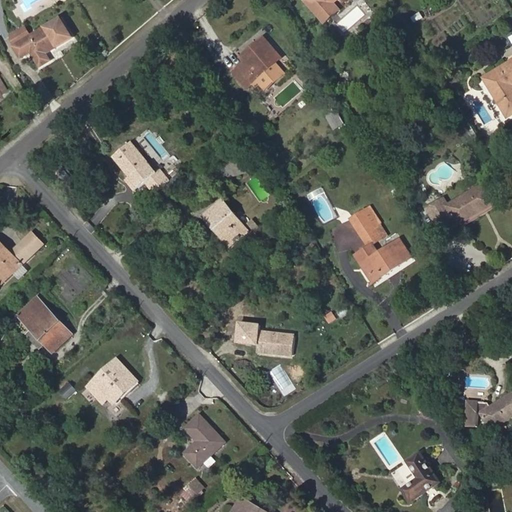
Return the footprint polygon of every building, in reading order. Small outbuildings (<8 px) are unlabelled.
[(308,0),(325,20),(339,8),(334,1),(334,0),(308,0)] [(51,60),(47,53),(73,38),(61,18),(30,36),(16,45),(22,56),(30,51),(40,67),(51,60)] [(13,41),(16,45),(30,36),(26,29),(13,36),(13,41)] [(238,67),(252,83),(281,58),(264,38),(257,43),(261,47),(245,61),(238,67)] [(257,43),(241,57),(245,61),(261,47),(257,43)] [(511,113),(511,62),(485,78),(508,116),(511,113)] [(328,116),(336,129),(347,123),(339,110),(328,116)] [(485,144),(490,142),(486,135),(481,138),(485,144)] [(159,166),(155,169),(132,142),(113,157),(130,177),(138,188),(145,182),(154,192),(170,179),(159,166)] [(229,176),(244,172),(240,159),(226,163),(229,176)] [(126,180),(135,190),(138,188),(130,177),(126,180)] [(480,180),(470,185),(474,192),(484,186),(480,180)] [(460,224),(496,203),(485,185),(484,186),(474,192),(450,206),(445,198),(428,208),(436,222),(453,212),(460,224)] [(230,246),(249,230),(223,199),(204,215),(230,246)] [(363,236),(376,228),(365,210),(352,219),(363,236)] [(363,236),(370,246),(374,244),(383,238),(376,228),(363,236)] [(34,253),(43,244),(33,233),(23,242),(34,253)] [(370,263),(379,278),(412,257),(401,239),(380,253),(374,244),(370,246),(357,255),(364,266),(370,263)] [(23,242),(11,252),(0,240),(0,279),(2,282),(34,253),(23,242)] [(364,266),(374,282),(379,278),(370,263),(364,266)] [(43,304),(38,297),(26,308),(33,314),(43,304)] [(54,352),(72,334),(43,304),(33,314),(26,308),(19,315),(54,352)] [(257,351),(293,354),(295,335),(259,331),(257,351)] [(109,398),(114,403),(139,381),(118,359),(88,386),(89,387),(85,391),(98,406),(102,402),(103,403),(109,398)] [(76,389),(69,382),(61,390),(68,397),(76,389)] [(481,414),(492,430),(511,417),(511,393),(491,407),(489,403),(468,402),(467,427),(478,427),(478,414),(481,414)] [(199,467),(225,442),(200,415),(185,428),(198,441),(185,453),(199,467)] [(403,490),(412,503),(441,482),(421,453),(408,462),(419,479),(403,490)] [(186,488),(196,499),(208,488),(199,477),(186,488)] [(266,511),(241,497),(232,511),(266,511)]
